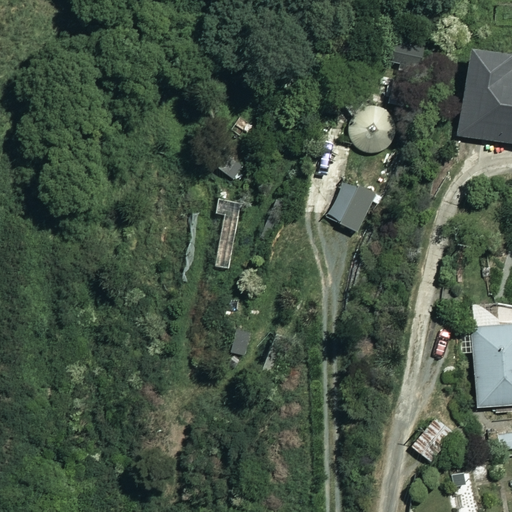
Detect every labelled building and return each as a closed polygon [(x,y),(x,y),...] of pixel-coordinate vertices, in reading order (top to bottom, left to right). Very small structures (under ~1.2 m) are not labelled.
[(511,49),(466,43),(453,133),(511,141),(511,49)] [(377,105),(368,105),(352,114),(346,126),(347,140),(355,151),(367,157),(381,156),(392,148),(399,132),(397,122),(390,111),(377,105)] [(377,194),(342,180),(327,217),(362,231),(377,194)] [(511,402),(511,319),(468,324),(476,406),(511,402)] [(291,337),(275,331),(260,369),(276,375),(291,337)] [(453,427),(435,412),(410,445),(428,459),(453,427)]
